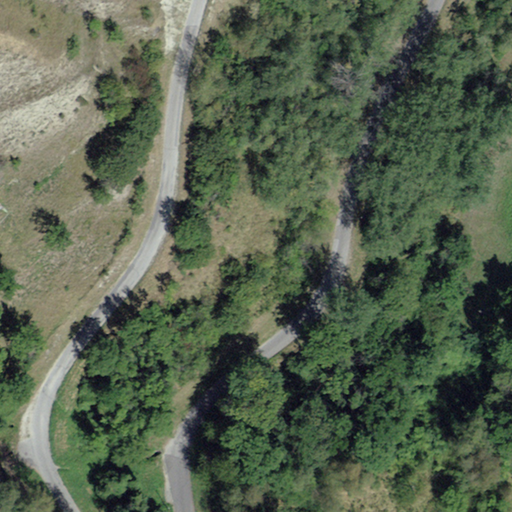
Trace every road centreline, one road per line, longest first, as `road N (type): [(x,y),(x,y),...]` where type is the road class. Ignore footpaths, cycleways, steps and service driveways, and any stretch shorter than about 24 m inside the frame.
road 1 (track): [(436,0),(360,156),(324,298),(194,419),(179,462),(184,511)]
road 2 (track): [(71,511),(42,464),(45,402),(157,227),(177,83),(199,0)]
